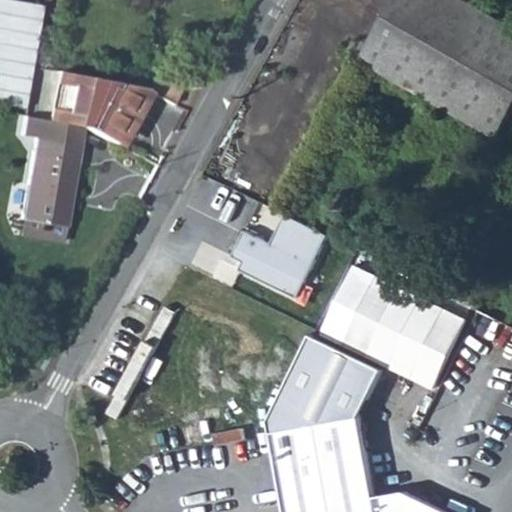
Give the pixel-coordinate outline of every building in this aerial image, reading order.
[(511,113),(511,26),(468,1),(469,0),(398,0),(366,55),(367,55),(498,136),(511,113)] [(65,72),(56,70),(47,119),(55,121),(65,72)] [(132,107),(142,88),(65,72),(55,121),(80,126),(81,126),(113,143),(126,118),(133,122),(139,110),(132,107)] [(155,75),(148,90),(174,102),(182,87),(155,75)] [(35,136),(21,220),(64,227),(81,126),(80,126),(55,121),(47,119),(23,115),(20,133),(35,136)] [(329,236),(287,215),(272,244),(246,231),(233,257),(244,262),(240,270),(298,299),(329,236)] [(356,267),(323,334),(390,367),(435,389),(468,322),(356,267)] [(445,511),(406,493),(375,499),(361,419),(385,371),(314,336),(271,423),(272,433),(286,511),(445,511)]
